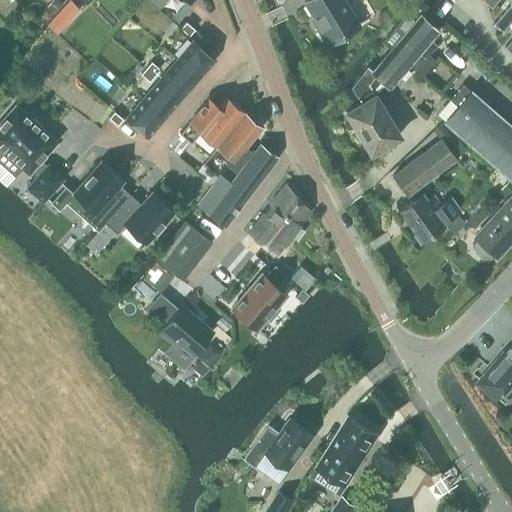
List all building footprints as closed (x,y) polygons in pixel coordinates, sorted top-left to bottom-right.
[(50,15),(43,23),(56,35),(80,9),(71,0),(54,18),(50,15)] [(318,30),(326,44),(360,24),(345,0),(306,0),(304,1),(314,18),(316,17),(320,25),(319,26),(318,30)] [(503,31),(511,19),(511,0),(510,0),(511,1),(494,23),(503,31)] [(186,1),(172,16),(176,20),(190,6),(186,1)] [(45,5),(35,15),(43,23),(50,15),(53,12),(45,5)] [(438,28),(422,14),(392,49),(422,75),(435,60),(429,54),(436,46),(428,39),(438,28)] [(186,21),(181,27),(189,35),(195,28),(186,21)] [(193,41),(176,60),(197,78),(213,58),(193,41)] [(409,63),(392,49),(375,69),(374,69),(373,70),(368,65),(352,86),(361,101),(346,110),(354,123),(353,127),(357,133),(360,134),(371,152),(399,134),(368,84),(376,75),(389,86),(409,63)] [(176,60),(160,79),(180,97),(197,78),(176,60)] [(151,61),(146,67),(155,74),(160,68),(151,61)] [(146,67),(141,73),(150,81),(155,74),(146,67)] [(160,79),(144,98),(164,115),(180,97),(160,79)] [(470,90),(463,83),(458,89),(466,95),(470,90)] [(511,180),(511,124),(471,89),(470,90),(466,95),(461,100),(457,105),(443,121),(511,180)] [(466,95),(458,89),(454,93),(461,100),(466,95)] [(461,100),(454,93),(449,99),(457,105),(461,100)] [(201,133),(217,146),(245,113),(226,97),(219,107),(208,98),(179,133),(192,143),(201,133)] [(144,98),(127,117),(147,135),(164,115),(144,98)] [(57,140),(15,103),(0,120),(0,150),(2,149),(29,173),(30,171),(36,176),(27,187),(43,201),(64,177),(48,162),(47,164),(41,158),(57,140)] [(114,111),(109,117),(117,124),(123,118),(114,111)] [(245,113),(217,146),(231,158),(227,163),(235,169),(249,152),(243,147),(261,126),(258,123),(259,121),(250,114),(248,115),(245,113)] [(443,126),(436,131),(443,141),(450,136),(443,126)] [(456,158),(441,138),(393,174),(407,194),(456,158)] [(457,138),(447,145),(456,157),(465,150),(457,138)] [(260,143),(231,182),(221,173),(197,203),(225,225),(278,157),(260,143)] [(123,180),(101,159),(73,191),(65,184),(51,201),(59,209),(66,202),(98,230),(130,193),(120,184),(123,180)] [(203,163),(197,171),(211,183),(217,175),(203,163)] [(511,184),(508,181),(501,189),(509,195),(511,191),(511,184)] [(310,210),(286,183),(248,232),(277,254),(310,210)] [(174,210),(152,190),(141,202),(130,193),(105,222),(117,232),(125,223),(147,243),(174,210)] [(422,193),(398,210),(421,241),(445,224),(442,222),(459,209),(450,197),(441,204),(433,195),(427,200),(422,193)] [(511,233),(511,195),(475,236),(496,255),(510,239),(508,237),(511,233)] [(188,221),(159,260),(183,278),(212,239),(188,221)] [(93,236),(86,244),(95,252),(102,244),(93,236)] [(173,276),(157,263),(144,279),(161,292),(173,276)] [(286,293),(262,273),(232,307),(256,328),(266,317),(270,320),(280,308),(276,305),(286,293)] [(295,296),(302,302),(308,295),(301,289),(295,296)] [(159,329),(173,341),(176,338),(193,353),(212,330),(181,304),(159,329)] [(213,345),(201,359),(210,366),(221,352),(213,345)] [(511,345),(507,351),(508,351),(483,381),(507,401),(511,395),(511,345)] [(200,360),(195,366),(203,372),(207,367),(200,360)] [(315,467),(344,486),(346,484),(347,484),(379,433),(349,414),(315,467)] [(280,432),(270,425),(245,459),(256,467),(258,465),(279,481),(289,468),(289,469),(314,434),(292,417),(280,432)] [(279,490),(265,511),(286,511),(294,500),(279,490)] [(330,511),(351,511),(356,505),(342,495),(330,511)]
